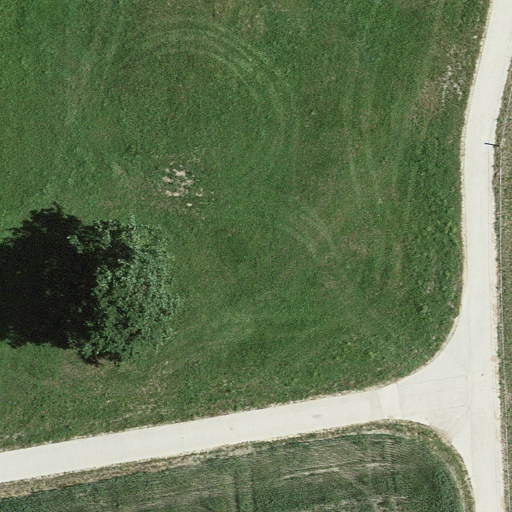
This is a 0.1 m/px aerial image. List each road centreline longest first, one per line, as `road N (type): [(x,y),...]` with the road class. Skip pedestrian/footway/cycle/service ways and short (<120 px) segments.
road 1 (track): [(489,511),(483,384),(0,463)]
road 2 (track): [(483,384),(479,125),(511,0)]
